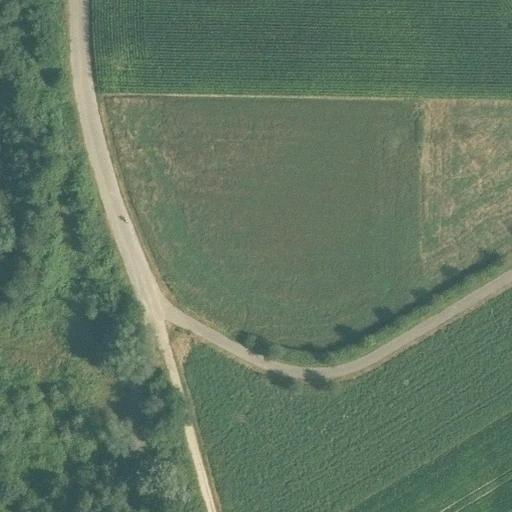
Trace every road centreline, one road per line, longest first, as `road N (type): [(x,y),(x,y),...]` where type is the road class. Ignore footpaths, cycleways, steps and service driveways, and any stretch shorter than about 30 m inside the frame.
road 1 (track): [(511,278),(357,368),(319,377),(244,356),(167,312),(148,315)]
road 2 (unclassified): [(76,0),(83,105),(148,315)]
road 3 (track): [(148,315),(206,511)]
road 4 (track): [(148,315),(135,439),(137,511)]
